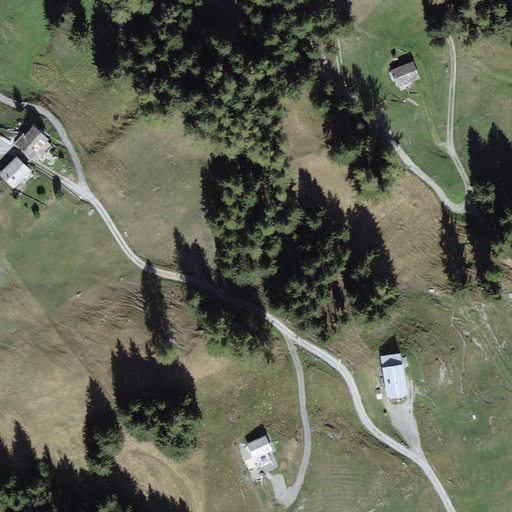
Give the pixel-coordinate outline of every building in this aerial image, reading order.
[(413,63),(390,71),(396,88),(419,79),(413,63)] [(53,143),(32,126),(16,145),(37,163),(53,143)] [(17,157),(0,173),(0,174),(13,189),(31,172),(17,157)] [(403,364),(383,368),(388,396),(408,393),(403,364)] [(263,438),(247,446),(252,458),(269,450),(263,438)]
